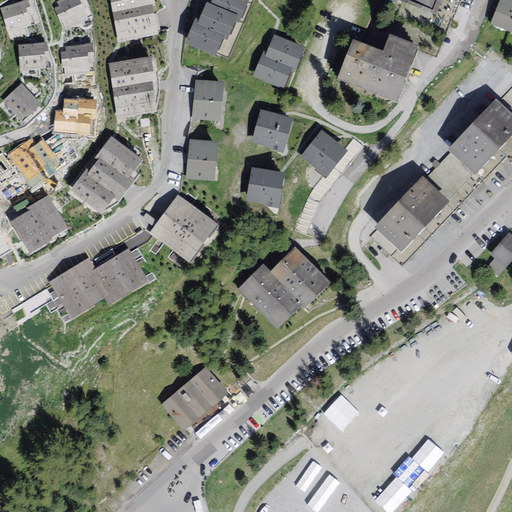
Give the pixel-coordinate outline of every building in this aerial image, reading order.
[(31,23),(24,0),(0,7),(7,31),(31,23)] [(88,18),(80,0),(56,0),(53,1),(65,28),(88,18)] [(148,0),(113,0),(120,39),(154,34),(148,0)] [(239,0),(215,0),(212,6),(238,17),(242,19),(249,4),(244,2),(239,0)] [(380,0),(398,7),(448,26),(458,0),(380,0)] [(511,0),(502,0),(493,24),(511,31),(511,0)] [(208,4),(200,24),(226,36),(229,37),(238,17),(212,6),(208,4)] [(438,53),(448,26),(398,7),(388,33),(418,45),(438,53)] [(200,24),(196,22),(186,43),(217,57),(226,36),(200,24)] [(354,41),(339,86),(397,105),(418,45),(388,33),(383,50),(354,41)] [(295,71),(305,47),(275,35),(269,52),(263,50),(253,75),(284,87),(291,69),(295,71)] [(43,42),(19,45),(21,69),(45,67),(43,42)] [(90,72),(87,43),(61,46),(65,75),(90,72)] [(146,62),(113,66),(119,116),(152,111),(146,62)] [(223,81),(196,80),(194,118),(220,120),(223,81)] [(38,101),(22,83),(4,100),(20,118),(38,101)] [(511,86),(511,87),(449,150),(455,156),(484,184),(511,155),(511,86)] [(91,134),(94,102),(64,100),(61,131),(91,134)] [(292,116),(259,109),(252,141),(284,148),(292,116)] [(347,150),(321,130),(301,156),(328,176),(347,150)] [(58,162),(43,139),(13,159),(28,183),(58,162)] [(217,142),(189,142),(188,182),(217,182),(217,142)] [(137,163),(111,144),(77,191),(103,210),(137,163)] [(455,156),(430,183),(458,209),(484,184),(455,156)] [(284,171),(251,167),(246,199),(279,204),(284,171)] [(371,234),(403,265),(458,209),(430,183),(425,177),(371,234)] [(212,225),(179,201),(155,235),(188,259),(212,225)] [(61,226),(48,204),(18,222),(31,244),(61,226)] [(511,263),(511,234),(509,232),(490,253),(496,258),(488,267),(499,277),(511,263)] [(266,265),(239,293),(281,331),(304,305),(307,308),(332,280),(296,246),(272,270),(266,265)] [(145,281),(126,251),(97,268),(91,258),(52,281),(73,315),(107,295),(111,301),(145,281)] [(163,407),(185,432),(228,394),(207,369),(163,407)]
